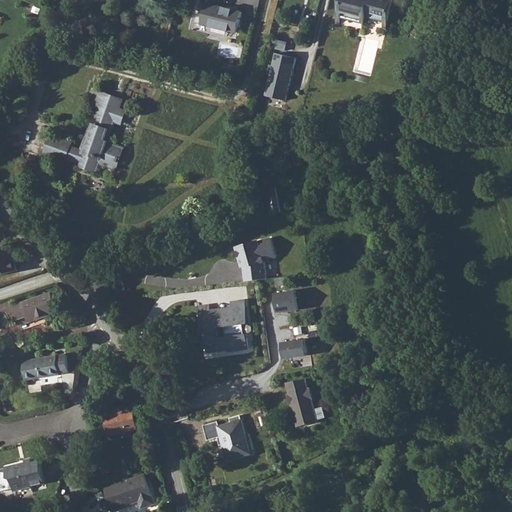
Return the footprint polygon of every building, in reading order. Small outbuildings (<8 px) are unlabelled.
[(343,0),(340,16),(341,16),(365,22),(366,15),(384,20),(388,20),(392,0),(343,0)] [(207,3),(203,23),(239,32),(244,10),(207,3)] [(277,51),(266,93),(288,99),(299,57),(277,51)] [(51,134),(45,152),(65,159),(66,157),(78,162),(80,162),(80,165),(97,170),(100,162),(116,168),(123,148),(107,142),(115,121),(121,123),(125,111),(120,108),(123,100),(98,91),(94,102),(98,103),(87,135),(88,136),(92,137),(90,143),(88,142),(84,151),(83,150),(70,146),(68,145),(69,141),(51,134)] [(277,187),(266,189),(271,214),(281,212),(277,187)] [(259,240),(237,246),(241,260),(242,259),(244,267),(246,281),(268,278),(266,264),(265,260),(277,257),(272,238),(260,241),(259,240)] [(1,245),(0,245),(0,274),(17,271),(14,259),(5,261),(1,245)] [(298,289),(278,292),(280,313),(302,310),(298,289)] [(16,320),(28,315),(30,321),(57,311),(51,292),(12,306),(10,301),(0,304),(0,319),(6,318),(5,316),(13,312),(16,320)] [(244,323),(249,323),(247,300),(232,302),(232,308),(227,308),(218,309),(219,316),(212,317),(211,310),(200,315),(203,333),(205,333),(207,351),(238,347),(238,348),(243,348),(249,347),(248,333),(245,334),(244,323)] [(210,305),(199,306),(200,315),(211,310),(210,305)] [(306,339),(284,341),(286,358),(309,355),(306,339)] [(67,355),(23,361),(26,379),(70,372),(67,355)] [(306,380),(286,383),(289,395),(287,395),(290,406),(292,406),(295,416),(297,416),(300,427),(318,421),(312,399),(313,398),(310,388),(308,388),(306,380)] [(110,415),(106,417),(110,435),(138,429),(134,410),(126,412),(110,415)] [(216,423),(205,426),(211,440),(216,439),(219,438),(222,445),(226,462),(244,456),(243,454),(251,452),(247,435),(244,436),(239,417),(228,420),(229,426),(226,426),(226,425),(217,428),(216,423)] [(205,426),(202,426),(206,442),(211,440),(205,426)] [(97,458),(92,488),(100,489),(102,474),(109,475),(112,460),(97,458)] [(21,463),(6,467),(8,477),(14,478),(17,490),(47,483),(41,461),(33,463),(33,460),(26,461),(27,464),(23,465),(21,463)] [(141,474),(105,487),(115,511),(137,502),(140,510),(152,505),(141,474)]
